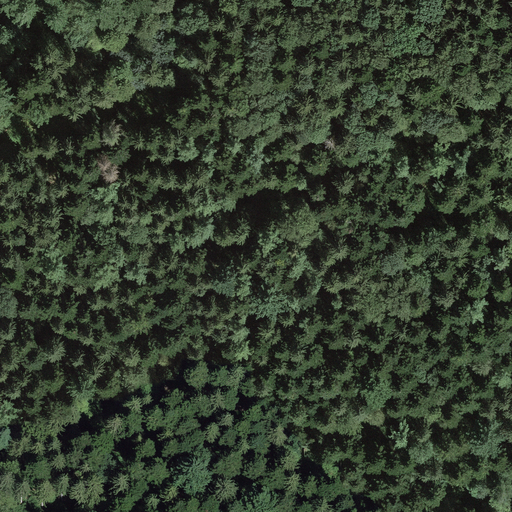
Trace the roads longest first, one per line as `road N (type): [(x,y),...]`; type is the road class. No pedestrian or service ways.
road 1 (track): [(511,387),(339,406),(185,394),(122,367),(33,294),(0,281)]
road 2 (track): [(8,0),(137,86),(237,130),(425,163),(511,164)]
road 3 (track): [(170,511),(109,483),(0,287)]
